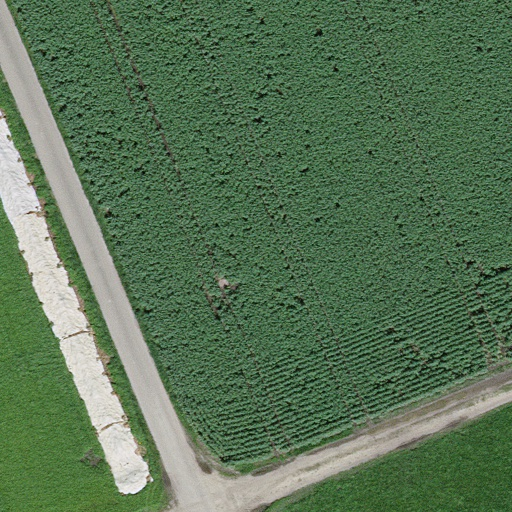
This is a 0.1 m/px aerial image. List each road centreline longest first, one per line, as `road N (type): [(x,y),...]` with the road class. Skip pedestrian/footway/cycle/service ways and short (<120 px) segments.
road 1 (unclassified): [(0,21),(201,511)]
road 2 (track): [(511,383),(201,511)]
